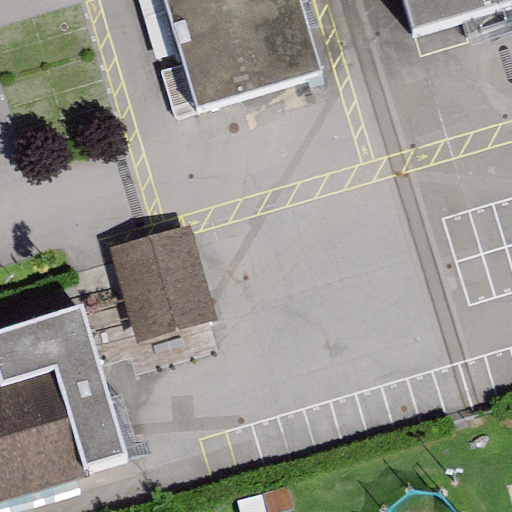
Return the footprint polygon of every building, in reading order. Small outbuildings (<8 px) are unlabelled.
[(298,0),(164,0),(196,109),(320,73),(298,0)] [(402,0),(411,29),(507,0),(402,0)] [(187,227),(107,250),(135,344),(215,321),(187,227)] [(77,307),(0,330),(0,385),(51,371),(80,468),(121,455),(77,307)] [(0,502),(83,478),(80,468),(51,371),(0,385),(0,502)]
